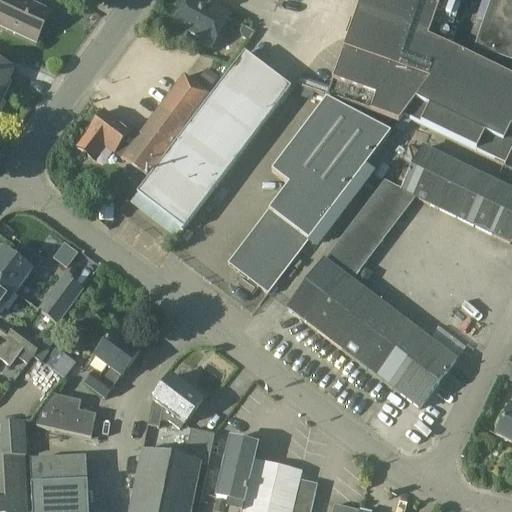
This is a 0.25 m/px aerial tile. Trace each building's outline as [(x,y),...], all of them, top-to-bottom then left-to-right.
[(47,14),(24,3),(25,0),(2,0),(0,4),(0,26),(34,42),(47,14)] [(200,0),(185,0),(169,31),(210,53),(230,17),(200,0)] [(360,0),(355,16),(427,41),(441,0),(360,0)] [(511,64),(511,60),(511,0),(490,0),(473,51),(511,64)] [(355,16),(342,53),(429,84),(403,120),(494,164),(503,146),(510,130),(511,131),(511,81),(427,41),(355,16)] [(242,28),(239,32),(241,39),(247,43),(254,34),(242,28)] [(209,98),(149,183),(139,198),(183,230),(285,84),(241,53),(209,98)] [(331,84),(326,100),(370,115),(399,126),(403,120),(429,84),(342,53),(331,84)] [(0,96),(11,72),(0,66),(0,96)] [(137,138),(121,161),(149,183),(209,98),(182,77),(140,134),(137,138)] [(390,137),(325,103),(270,175),(288,189),(228,268),(268,298),(390,137)] [(87,136),(76,150),(92,162),(103,148),(121,161),(137,138),(140,134),(134,129),(131,134),(104,113),(87,136)] [(511,194),(422,151),(412,172),(429,180),(418,202),(510,247),(511,244),(511,194)] [(384,184),(354,222),(382,244),(416,201),(418,202),(429,180),(412,172),(402,193),(384,184)] [(354,222),(324,262),(351,283),(382,244),(354,222)] [(64,248),(54,261),(66,270),(76,256),(64,248)] [(0,255),(0,286),(14,297),(31,275),(2,253),(0,255)] [(351,283),(324,262),(286,311),(365,373),(403,323),(351,283)] [(63,279),(38,314),(44,318),(56,327),(74,304),(81,293),(63,279)] [(0,315),(14,297),(0,286),(0,315)] [(455,363),(403,323),(365,373),(417,413),(455,363)] [(14,329),(6,340),(22,351),(22,352),(32,360),(33,360),(41,348),(14,329)] [(0,362),(9,369),(16,360),(22,352),(22,351),(6,340),(0,334),(0,362)] [(109,366),(100,378),(93,373),(83,386),(104,402),(138,356),(111,336),(96,357),(109,366)] [(22,352),(16,360),(26,368),(32,360),(22,352)] [(41,383),(61,396),(73,377),(53,364),(41,383)] [(169,379),(152,403),(148,427),(160,429),(161,424),(169,423),(180,432),(202,403),(169,379)] [(80,404),(52,398),(43,396),(36,429),(90,440),(95,417),(78,414),(80,404)] [(511,445),(511,409),(509,408),(495,437),(511,445)] [(25,425),(0,426),(0,459),(24,458),(27,458),(25,425)] [(201,465),(200,466),(207,468),(214,437),(191,432),(185,461),(201,465)] [(310,511),(315,493),(296,489),(299,475),(252,464),(256,447),(229,441),(215,500),(226,502),(223,511),(310,511)] [(142,453),(134,491),(193,503),(200,466),(201,465),(185,461),(142,453)] [(0,511),(27,511),(24,458),(0,459),(0,511)] [(84,459),(28,462),(30,488),(86,485),(84,462),(84,459)] [(86,485),(30,488),(31,511),(87,508),(86,485)] [(134,491),(130,510),(137,511),(191,511),(193,503),(134,491)] [(215,500),(212,511),(223,511),(226,502),(215,500)]
